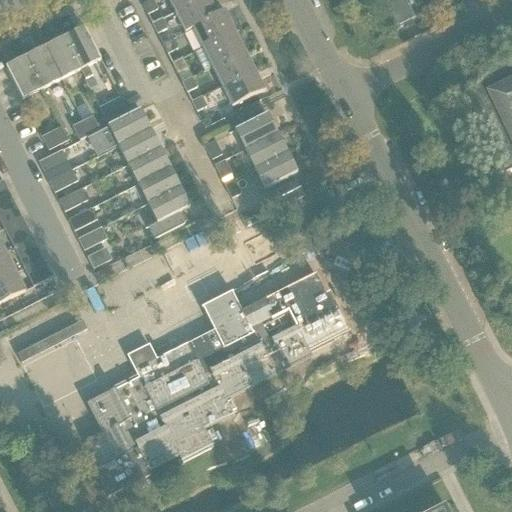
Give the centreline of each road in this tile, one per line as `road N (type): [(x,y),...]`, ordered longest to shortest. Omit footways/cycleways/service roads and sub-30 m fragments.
road 1 (unclassified): [(503,400),(344,92)]
road 2 (residential): [(221,218),(160,97),(131,86),(88,0)]
road 3 (unclassified): [(325,511),(511,424)]
road 4 (unclassified): [(344,92),(511,13)]
road 5 (residential): [(72,292),(0,148)]
